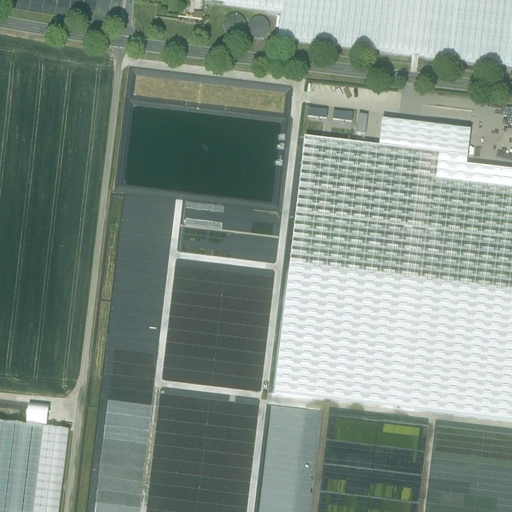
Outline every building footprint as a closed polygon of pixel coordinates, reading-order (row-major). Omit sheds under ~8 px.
[(281,0),(203,0),(203,5),(280,14),(281,0)] [(340,0),(281,0),(280,14),(338,21),(340,0)] [(305,108),(303,117),(323,121),(325,111),(305,108)] [(350,123),(351,114),(331,111),(329,120),(350,123)] [(307,123),(305,138),(348,143),(350,124),(338,122),(327,120),(326,126),(307,123)] [(470,132),(382,121),(379,147),(467,158),(470,132)] [(511,511),(511,170),(304,146),(260,511),(511,511)] [(59,511),(69,432),(0,423),(0,511),(59,511)]
